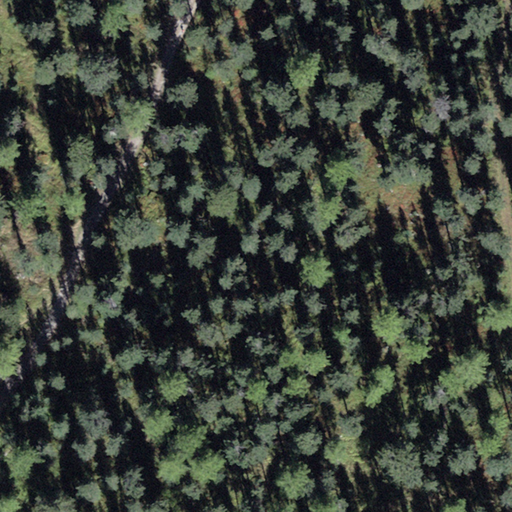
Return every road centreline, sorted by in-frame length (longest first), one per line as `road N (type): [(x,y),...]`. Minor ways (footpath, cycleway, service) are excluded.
road 1 (track): [(0,388),(189,0)]
road 2 (track): [(508,0),(495,45),(494,114),(511,273)]
